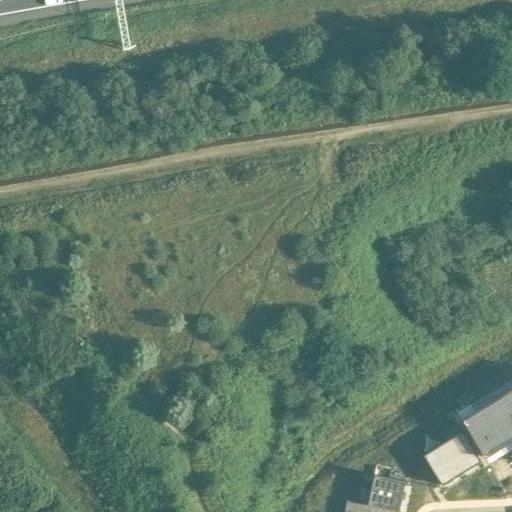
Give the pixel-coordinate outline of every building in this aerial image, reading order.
[(511,389),(462,420),(486,459),(511,442),(511,389)] [(463,432),(443,444),(462,474),(481,462),(463,432)] [(443,444),(424,456),(442,486),(462,474),(443,444)] [(374,474),(371,489),(402,496),(406,481),(374,474)] [(371,489),(367,504),(399,511),(402,496),(371,489)] [(347,500),(343,511),(398,511),(399,511),(367,504),(347,500)]
